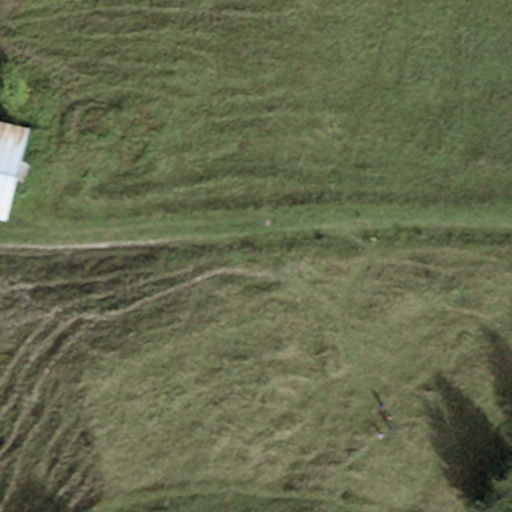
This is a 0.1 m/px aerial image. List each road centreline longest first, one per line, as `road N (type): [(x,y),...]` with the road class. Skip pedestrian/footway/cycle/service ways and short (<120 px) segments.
road 1 (track): [(378,220),(109,242),(0,237)]
road 2 (track): [(511,224),(378,220)]
